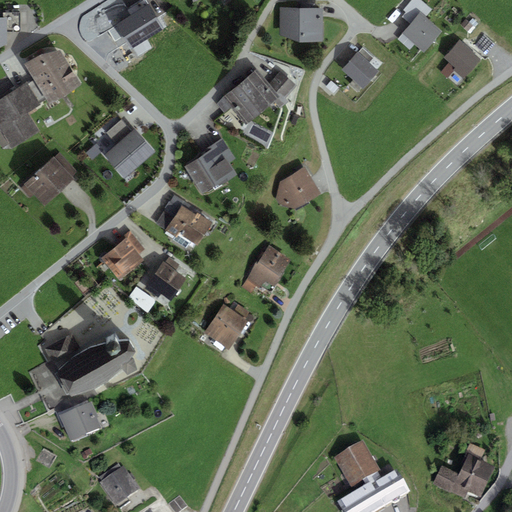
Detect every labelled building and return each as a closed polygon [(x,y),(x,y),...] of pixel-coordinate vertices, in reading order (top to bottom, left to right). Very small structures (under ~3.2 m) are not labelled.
[(146,40),(164,29),(149,4),(147,5),(144,0),(143,0),(128,10),(131,15),(146,40)] [(420,13),(425,17),(431,9),(420,0),(412,0),(404,10),(406,12),(402,17),(410,24),(420,13)] [(323,9),(280,8),(279,36),(323,42),(323,9)] [(424,53),(442,32),(425,17),(420,13),(410,24),(402,34),(415,45),(424,53)] [(131,49),(146,40),(131,15),(115,24),(131,49)] [(466,19),(461,25),(470,33),(475,28),(474,27),(469,22),(466,19)] [(469,22),(474,27),(478,24),(473,19),(469,22)] [(415,45),(402,34),(398,39),(410,50),(415,45)] [(485,55),(495,44),(484,35),(475,46),(485,55)] [(481,59),(459,40),(443,58),(449,63),(455,68),(453,70),(454,71),(464,79),(465,77),(481,59)] [(362,48),(357,52),(369,63),(373,58),(362,48)] [(81,85),(60,50),(42,54),(24,64),(33,79),(45,98),(49,104),(81,85)] [(357,52),(342,70),(363,89),(379,72),(369,63),(357,52)] [(453,70),(455,68),(449,63),(440,73),(446,79),(454,71),(453,70)] [(275,102),(280,97),(269,85),(255,70),(223,98),(216,104),(224,114),(231,108),(247,126),(275,102)] [(280,72),(269,85),(280,97),(275,102),(281,109),(289,102),(286,98),(296,86),(280,72)] [(45,98),(33,79),(0,99),(0,145),(2,148),(8,144),(11,149),(39,131),(28,113),(40,106),(38,103),(45,98)] [(338,87),(331,81),(326,88),(333,94),(338,87)] [(117,145),(132,131),(122,120),(106,134),(117,145)] [(124,180),(155,151),(135,129),(132,131),(117,145),(103,157),(124,180)] [(220,186),(237,175),(230,163),(236,159),(223,138),(206,149),(209,153),(202,157),(185,167),(201,195),(219,184),(220,186)] [(85,154),(91,161),(103,150),(96,143),(85,154)] [(45,206),(75,179),(73,177),(77,173),(60,154),(55,158),(54,157),(24,184),(26,185),(21,189),(29,198),(34,194),(45,206)] [(321,194),(305,167),(280,183),(276,200),(279,205),(297,210),(321,194)] [(195,215),(197,212),(198,211),(175,195),(170,203),(179,209),(182,206),(195,215)] [(155,224),(165,230),(179,209),(170,203),(155,224)] [(195,215),(182,206),(179,209),(165,230),(164,231),(176,238),(180,233),(182,234),(195,215)] [(197,212),(195,215),(182,234),(181,236),(197,246),(213,223),(197,212)] [(120,238),(123,241),(125,239),(139,255),(145,250),(129,231),(120,238)] [(120,281),(144,261),(139,255),(125,239),(123,241),(102,259),(120,281)] [(270,294),(290,259),(268,247),(259,261),(258,260),(246,280),(248,281),(256,286),(270,294)] [(165,263),(176,270),(180,265),(169,257),(165,263)] [(165,263),(163,261),(147,285),(160,293),(171,301),(186,279),(176,271),(176,270),(165,263)] [(248,281),(246,280),(241,287),(252,293),(256,286),(248,281)] [(156,301),(136,287),(128,299),(148,313),(156,301)] [(229,308),(245,319),(250,312),(233,302),(229,308)] [(228,350),(248,321),(245,319),(229,308),(223,304),(204,334),(228,350)] [(72,335),(45,349),(58,373),(69,361),(82,351),(72,335)] [(69,361),(58,373),(56,374),(67,395),(70,393),(71,397),(95,389),(105,384),(114,377),(123,369),(127,375),(137,371),(132,358),(136,353),(129,342),(117,342),(115,339),(107,342),(98,345),(82,351),(69,361)] [(101,427),(96,417),(98,417),(91,402),(59,416),(66,431),(70,440),(71,443),(87,436),(86,433),(101,427)] [(377,471),(380,470),(362,440),(334,457),(352,487),(363,480),(377,471)] [(464,456),(467,457),(468,454),(480,460),(484,450),(470,443),(464,456)] [(480,460),(468,454),(467,457),(461,469),(487,482),(495,467),(480,460)] [(115,505),(140,488),(124,465),(121,468),(118,464),(99,477),(101,481),(100,482),(115,505)] [(464,501),(469,492),(480,497),(487,482),(461,469),(459,474),(442,466),(432,485),(464,501)] [(337,502),(338,504),(342,511),(374,511),(410,491),(397,469),(381,478),(380,476),(377,471),(363,480),(366,484),(337,502)] [(174,511),(179,511),(187,506),(180,496),(169,504),(174,511)]
